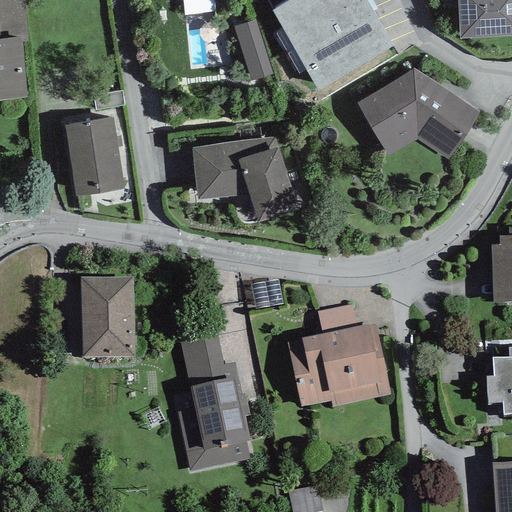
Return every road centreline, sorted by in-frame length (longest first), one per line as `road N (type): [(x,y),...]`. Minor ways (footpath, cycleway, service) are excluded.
road 1 (residential): [(158,245),(254,266),(396,271),(484,200),(511,140)]
road 2 (residential): [(119,0),(158,245)]
road 3 (residential): [(0,231),(41,223),(158,245)]
